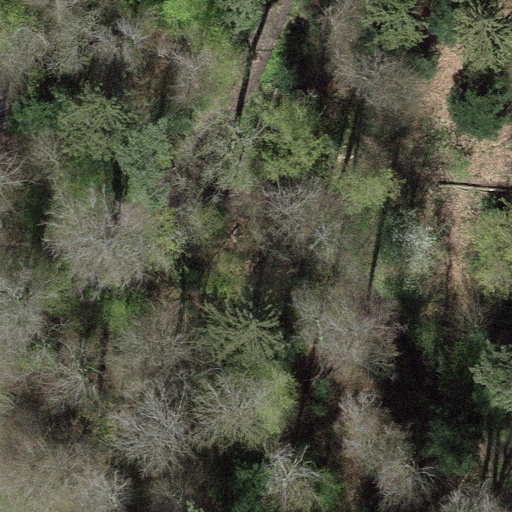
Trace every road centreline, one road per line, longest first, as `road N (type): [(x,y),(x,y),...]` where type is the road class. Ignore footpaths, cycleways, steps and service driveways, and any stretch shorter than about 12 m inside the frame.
road 1 (track): [(511,507),(475,434),(188,163)]
road 2 (track): [(0,218),(68,209),(188,163),(337,0)]
